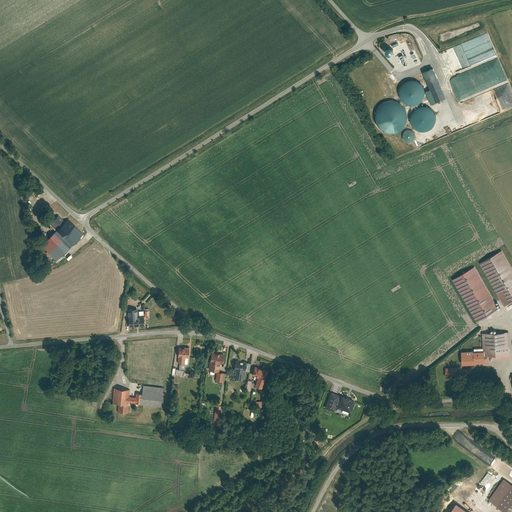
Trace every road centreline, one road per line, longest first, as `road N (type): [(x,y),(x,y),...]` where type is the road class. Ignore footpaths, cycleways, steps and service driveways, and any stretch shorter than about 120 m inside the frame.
road 1 (unclassified): [(332,0),(359,29),(360,45),(79,221)]
road 2 (residential): [(199,333),(403,401),(495,400),(502,426)]
road 3 (track): [(165,511),(269,453),(403,401)]
road 4 (unclassified): [(313,511),(335,469),(377,434),(502,426)]
road 5 (residential): [(0,347),(199,333)]
road 6 (unclassified): [(79,221),(199,333)]
